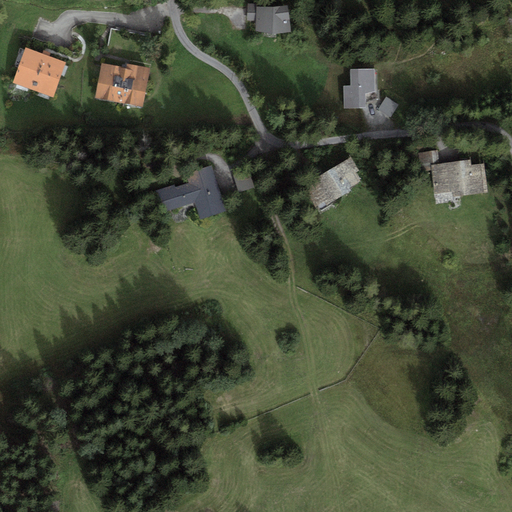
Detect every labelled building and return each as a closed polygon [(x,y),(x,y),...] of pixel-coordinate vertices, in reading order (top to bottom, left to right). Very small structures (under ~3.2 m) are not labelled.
[(287,10),(254,11),(254,36),(287,35),(287,10)] [(52,100),(64,69),(26,55),(15,85),(52,100)] [(142,108),(149,75),(103,66),(97,99),(142,108)] [(375,91),(375,68),(350,69),(350,86),(344,86),(344,108),(365,107),(365,94),(375,91)] [(398,105),(386,97),(378,109),(390,117),(398,105)] [(301,182),(318,206),(352,184),(335,159),(301,182)] [(462,164),(431,168),(434,192),(451,190),(452,195),(480,192),(477,169),(463,171),(462,164)] [(218,211),(206,171),(185,177),(188,186),(162,194),(167,210),(193,203),(197,218),(218,211)]
